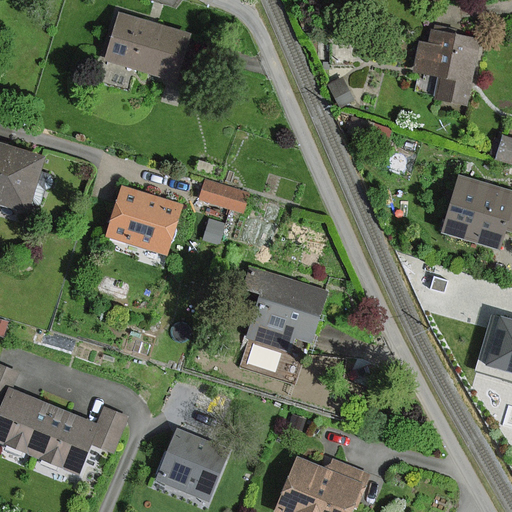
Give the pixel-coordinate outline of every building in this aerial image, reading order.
[(190,34),(119,13),(105,60),(176,81),(190,34)] [(481,40),(435,31),(432,45),(424,43),(419,70),(443,75),(439,96),(469,102),(481,40)] [(511,139),(505,137),(499,158),(511,161),(511,139)] [(0,142),(0,202),(27,210),(43,156),(0,142)] [(511,231),(511,191),(462,177),(445,235),(506,252),(511,232),(511,231)] [(248,195),(206,181),(201,198),(242,212),(248,195)] [(124,187),(109,235),(168,253),(183,205),(124,187)] [(329,292),(257,268),(248,295),(260,299),(247,337),(292,351),(296,337),(313,342),(329,292)] [(488,362),(511,369),(511,321),(502,318),(488,362)] [(0,412),(0,440),(35,455),(56,406),(13,388),(20,373),(0,365),(0,405),(3,406),(0,412)] [(105,407),(99,423),(56,406),(35,455),(79,473),(92,443),(114,452),(128,417),(105,407)] [(230,451),(177,430),(157,478),(210,500),(230,451)] [(352,511),(369,475),(326,457),(322,468),(300,458),(276,511),(352,511)]
